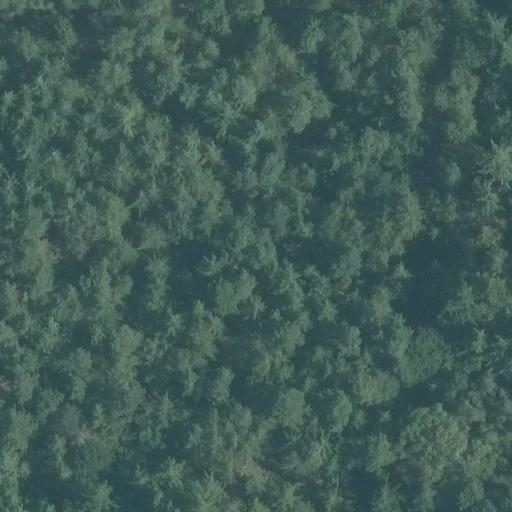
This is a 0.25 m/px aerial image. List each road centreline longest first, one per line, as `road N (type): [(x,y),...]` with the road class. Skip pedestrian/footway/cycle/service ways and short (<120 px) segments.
road 1 (track): [(442,0),(401,511)]
road 2 (track): [(402,497),(0,426)]
